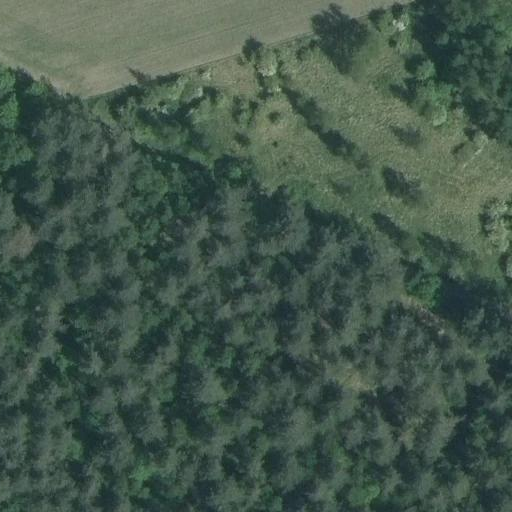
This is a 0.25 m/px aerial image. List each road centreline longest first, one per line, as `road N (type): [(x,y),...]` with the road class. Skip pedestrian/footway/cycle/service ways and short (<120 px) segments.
road 1 (track): [(319,229),(0,79)]
road 2 (track): [(511,309),(319,229)]
